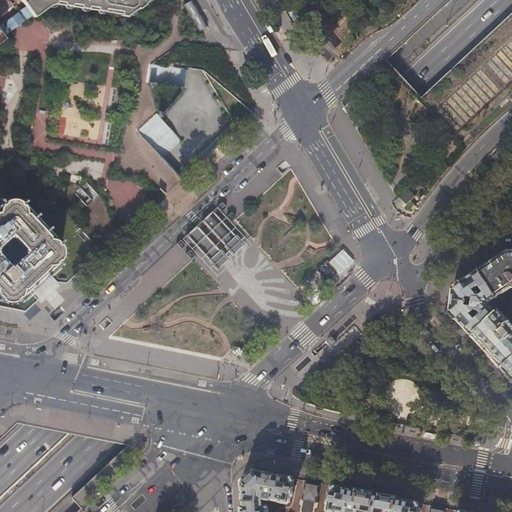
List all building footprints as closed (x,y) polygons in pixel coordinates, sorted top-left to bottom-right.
[(20,0),(33,17),(49,6),(51,5),(55,5),(120,15),(120,17),(125,17),(137,9),(138,9),(151,0),(20,0)] [(205,28),(189,0),(180,5),(196,33),(205,28)] [(184,88),(149,83),(159,117),(184,88)] [(408,190),(399,198),(406,205),(415,197),(408,190)] [(0,299),(1,300),(4,301),(7,301),(10,301),(12,301),(14,300),(15,299),(15,298),(17,296),(18,297),(19,295),(21,292),(21,290),(22,288),(21,284),(20,282),(19,280),(18,278),(16,277),(23,269),(27,274),(33,268),(29,263),(36,257),(38,260),(39,261),(42,263),(45,264),(47,264),(50,264),(52,263),(54,263),(54,262),(56,260),(57,260),(59,259),(60,256),(61,253),(61,249),(61,247),(60,245),(58,242),(56,241),(54,239),(51,238),(49,238),(47,237),(45,237),(25,214),(25,211),(25,209),(25,207),(24,205),(23,204),(23,203),(22,204),(20,201),(21,201),(18,199),(15,198),(13,197),(9,197),(7,198),(5,199),(3,200),(2,201),(3,202),(1,204),(0,203),(0,299)] [(221,202),(216,206),(221,211),(225,207),(221,202)] [(203,218),(201,221),(228,250),(231,248),(234,246),(235,244),(236,243),(238,242),(239,241),(211,211),(210,212),(209,213),(207,214),(203,218)] [(230,212),(226,216),(230,221),(235,217),(230,212)] [(187,233),(185,235),(212,265),(215,263),(218,260),(221,258),(223,255),(196,225),(193,228),(187,233)] [(180,240),(176,244),(181,249),(185,245),(180,240)] [(190,250),(185,254),(190,259),(194,255),(190,250)] [(496,258),(478,270),(496,298),(510,288),(511,288),(511,250),(507,250),(496,258)] [(487,304),(496,298),(478,270),(465,278),(452,287),(449,312),(457,321),(470,335),(494,312),(487,304)] [(511,325),(497,309),(494,312),(470,335),(484,350),(500,368),(511,356),(511,325)] [(328,338),(326,340),(331,345),(335,341),(330,336),(328,338)] [(511,356),(500,368),(511,380),(511,356)] [(291,477),(285,475),(285,476),(267,472),(254,470),(253,471),(253,470),(241,480),(242,481),(240,482),(240,485),(241,508),(242,508),(241,511),(466,511),(467,511),(460,510),(459,511),(457,511),(419,511),(420,511),(419,510),(419,505),(418,503),(417,502),(410,500),(410,501),(395,498),(396,498),(390,496),(379,494),(379,495),(372,493),(363,491),(341,487),(334,485),(334,486),(331,487),(331,492),(329,492),(327,502),(328,503),(327,509),(328,511),(331,511),(268,511),(268,504),(266,502),(263,503),(263,498),(265,499),(266,499),(268,500),(269,500),(271,500),(272,500),(280,501),(280,502),(288,503),(289,502),(290,496),(292,496),(294,486),(293,485),(294,479),(292,477),(291,477)] [(303,499),(302,507),(302,508),(302,509),(302,510),(302,511),(312,511),(313,511),(313,510),(313,509),(314,509),(315,502),(319,486),(315,485),(315,484),(311,483),(310,484),(306,483),(303,499)]
